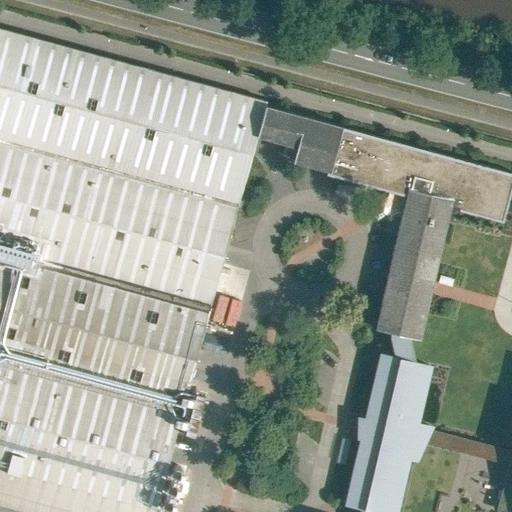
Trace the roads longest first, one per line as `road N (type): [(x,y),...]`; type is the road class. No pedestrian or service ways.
road 1 (primary): [(152,0),(511,96)]
road 2 (unknown): [(511,243),(459,437),(491,511)]
